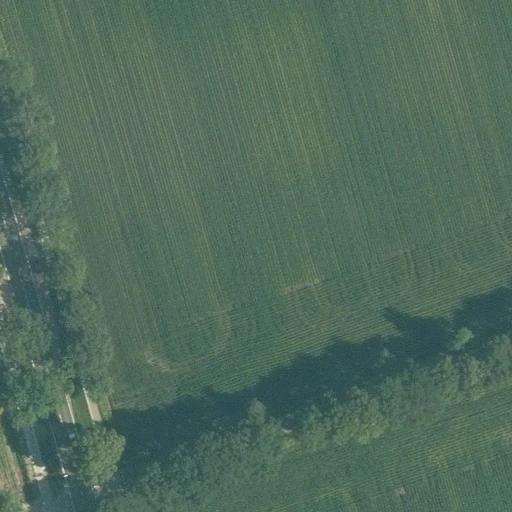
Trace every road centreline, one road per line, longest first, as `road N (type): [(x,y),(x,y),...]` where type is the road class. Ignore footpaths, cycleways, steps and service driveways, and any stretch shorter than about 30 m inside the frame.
road 1 (unclassified): [(83,500),(511,352)]
road 2 (secondary): [(83,500),(25,297)]
